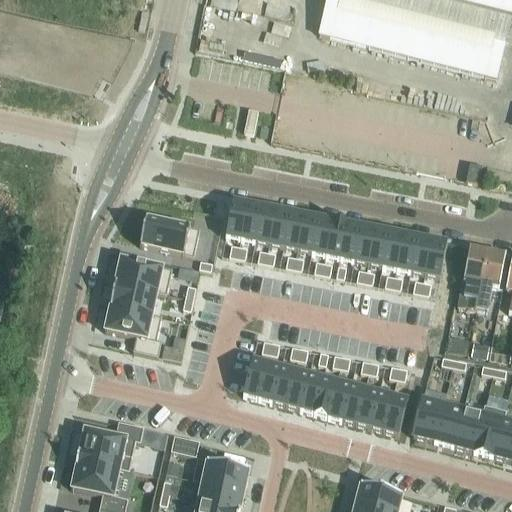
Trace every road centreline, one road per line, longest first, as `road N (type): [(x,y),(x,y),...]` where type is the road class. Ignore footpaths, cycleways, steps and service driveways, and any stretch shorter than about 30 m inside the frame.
road 1 (unclassified): [(425,219),(133,150)]
road 2 (residential): [(283,435),(210,410),(53,377)]
road 3 (residential): [(511,490),(283,435)]
road 4 (residential): [(85,237),(53,377)]
road 5 (residential): [(53,377),(24,511)]
